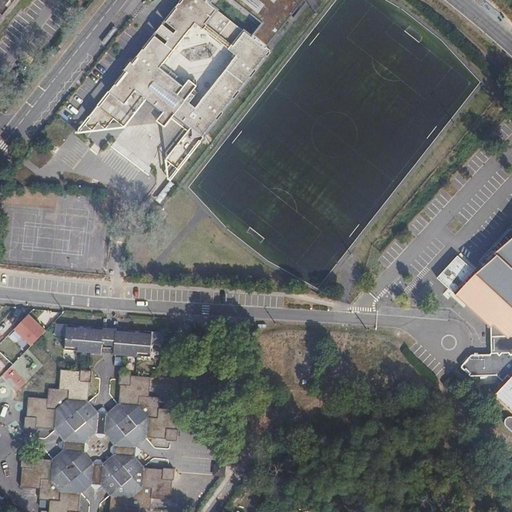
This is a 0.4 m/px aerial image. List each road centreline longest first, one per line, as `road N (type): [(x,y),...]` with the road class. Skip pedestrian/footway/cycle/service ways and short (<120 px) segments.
road 1 (residential): [(0,293),(443,328)]
road 2 (track): [(422,511),(381,483),(276,444),(246,464)]
road 3 (residential): [(0,149),(114,0)]
road 4 (track): [(447,358),(441,443),(453,511)]
